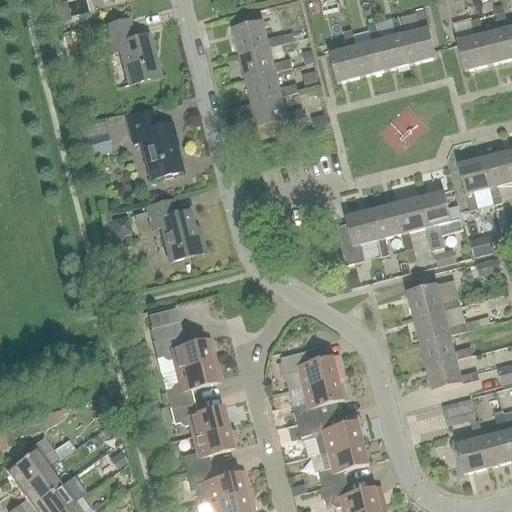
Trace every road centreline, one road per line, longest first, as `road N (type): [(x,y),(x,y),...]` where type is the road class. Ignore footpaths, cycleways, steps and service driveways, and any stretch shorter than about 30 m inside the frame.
road 1 (residential): [(182,0),(243,247),(256,273),(295,297)]
road 2 (residential): [(295,297),(362,343),(399,466),(411,488),(448,511)]
road 3 (residential): [(249,362),(284,511)]
